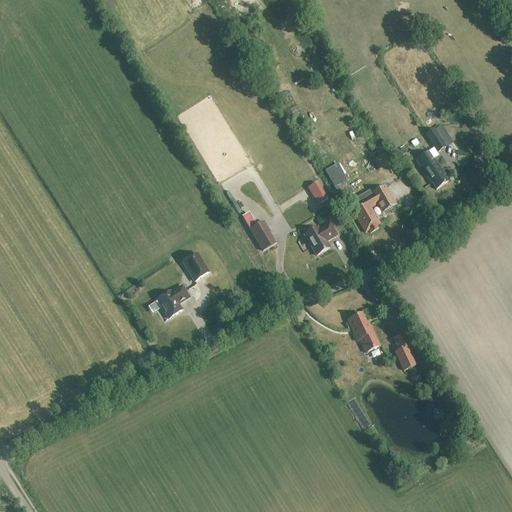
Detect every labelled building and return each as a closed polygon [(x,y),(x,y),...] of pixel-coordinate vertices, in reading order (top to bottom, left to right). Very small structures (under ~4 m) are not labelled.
[(424,134),(436,152),(445,147),(433,128),(424,134)] [(409,154),(403,158),(406,162),(412,159),(409,154)] [(334,170),(326,158),(317,164),(325,176),(334,170)] [(444,175),(434,158),(419,168),(430,184),(435,181),(439,187),(447,181),(443,175),(444,175)] [(420,176),(413,179),(416,187),(423,185),(420,176)] [(328,201),(318,184),(309,189),(319,206),(328,201)] [(358,216),(357,216),(367,233),(368,232),(370,235),(379,230),(377,227),(380,225),(370,208),(375,204),(380,212),(394,204),(384,187),(371,194),(369,191),(354,200),(358,207),(354,209),(358,216)] [(258,222),(244,230),(257,252),(270,244),(258,222)] [(303,236),(316,258),(331,249),(327,243),(338,237),(329,222),(319,228),(318,227),(303,236)] [(202,287),(214,278),(202,260),(189,269),(202,287)] [(189,316),(186,310),(197,302),(190,291),(179,298),(178,297),(165,305),(176,324),(189,316)] [(370,347),(382,341),(371,319),(369,320),(364,310),(350,317),(361,337),(363,336),(370,347)] [(418,357),(409,340),(412,339),(406,328),(395,333),(401,344),(398,346),(407,363),(418,357)]
